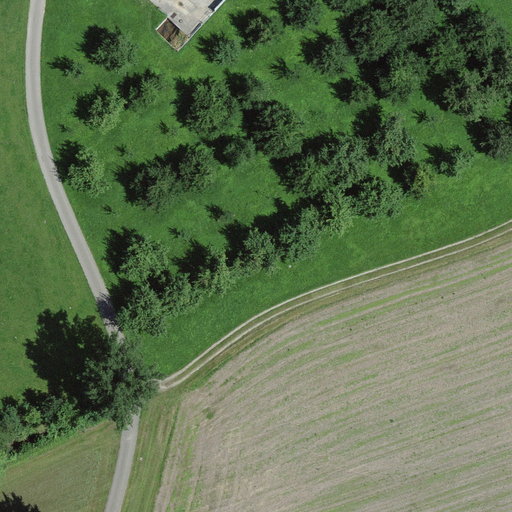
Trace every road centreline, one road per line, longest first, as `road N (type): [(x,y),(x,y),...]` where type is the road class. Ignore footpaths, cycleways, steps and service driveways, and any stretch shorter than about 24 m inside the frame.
road 1 (unclassified): [(113,511),(131,401),(122,344),(62,203),(34,111),(37,0)]
road 2 (track): [(131,401),(277,309),(511,223)]
